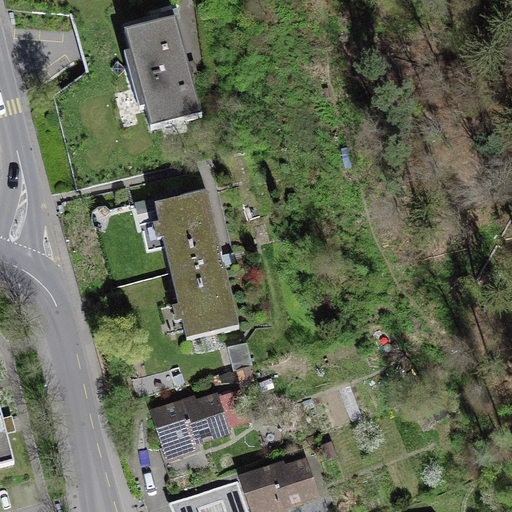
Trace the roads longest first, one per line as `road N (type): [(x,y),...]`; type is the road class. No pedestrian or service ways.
road 1 (tertiary): [(23,257),(53,299),(105,511)]
road 2 (tertiary): [(0,76),(25,191),(23,257)]
